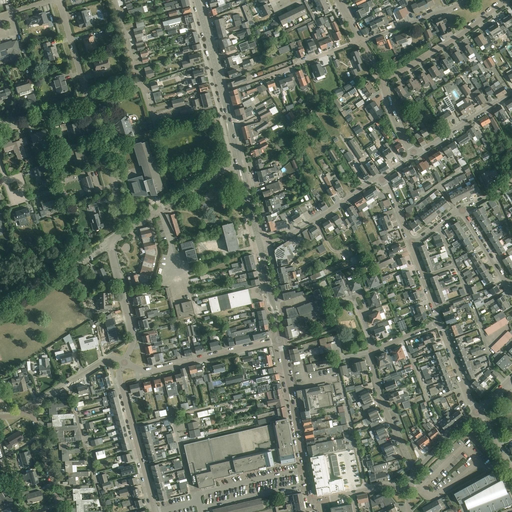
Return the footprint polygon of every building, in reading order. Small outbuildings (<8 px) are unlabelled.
[(403,0),(400,2),(399,2),(403,10),(396,13),(400,20),(407,17),(406,15),(409,14),(406,8),(406,6),(408,5),(406,0),(403,0)] [(422,3),(425,9),(430,7),(426,0),(422,3)] [(367,2),(362,4),(358,6),(360,10),(355,13),(358,20),(368,15),(367,13),(369,12),(369,8),(367,2)] [(215,9),(212,10),(208,11),(209,17),(220,13),(219,12),(232,7),(230,3),(227,4),(221,6),(215,9)] [(260,13),(268,9),(267,6),(268,6),(267,3),(257,8),(257,9),(256,10),(258,14),(260,13)] [(328,8),(325,3),(317,7),(315,8),(318,13),(320,12),(328,8)] [(411,6),(413,10),(415,14),(420,12),(416,3),(411,6)] [(416,3),(420,12),(425,9),(422,3),(417,5),(416,3)] [(303,5),(297,8),(302,16),(307,13),(303,5)] [(143,6),(134,9),(128,11),(130,17),(144,12),(143,6)] [(170,12),(168,13),(169,17),(171,16),(177,15),(178,16),(183,14),(186,13),(191,12),(190,7),(185,8),(170,12)] [(297,8),(293,10),(297,18),(302,16),(297,8)] [(268,9),(260,13),(262,18),(272,13),(271,11),(270,11),(268,9)] [(293,10),(288,12),(292,21),(297,18),(293,10)] [(87,16),(87,15),(86,11),(77,13),(79,22),(78,22),(80,28),(82,27),(82,28),(90,25),(87,16)] [(288,12),(283,15),(287,23),(292,21),(288,12)] [(45,13),(39,14),(36,15),(36,17),(26,20),(28,26),(39,23),(40,25),(48,23),(45,13)] [(164,31),(167,30),(186,25),(186,24),(194,22),(193,17),(189,18),(188,15),(162,22),(163,26),(164,26),(165,30),(164,30),(164,31)] [(282,25),(287,23),(283,15),(278,17),(282,25)] [(367,18),(370,24),(373,30),(379,27),(376,21),(375,19),(373,16),(373,15),(367,18)] [(437,31),(444,28),(442,25),(448,23),(445,16),(435,20),(437,24),(434,26),(437,31)] [(322,17),(316,20),(319,26),(325,23),(322,17)] [(506,17),(502,20),(505,25),(502,26),(506,31),(508,30),(507,28),(511,25),(506,17)] [(214,21),(216,27),(224,25),(226,24),(225,18),(222,19),(214,21)] [(376,21),(379,27),(385,24),(382,18),(376,21)] [(335,21),(332,23),(336,33),(333,34),(336,41),(342,39),(340,35),(341,35),(340,31),(339,31),(335,21)] [(194,22),(186,24),(186,25),(167,30),(168,35),(177,33),(176,30),(178,30),(179,30),(180,34),(188,32),(187,30),(195,28),(194,22)] [(497,23),(492,26),(498,34),(502,31),(503,33),(506,31),(502,26),(500,28),(497,23)] [(492,26),(488,28),(491,33),(488,35),(491,39),(492,40),(494,39),(494,37),(493,37),(498,34),(492,26)] [(141,27),(137,28),(133,29),(135,38),(136,38),(143,36),(141,27)] [(161,28),(152,31),(154,37),(163,34),(161,28)] [(249,28),(243,31),(236,34),(238,37),(244,35),(245,36),(251,34),(249,28)] [(445,31),(444,28),(437,31),(439,36),(442,35),(444,39),(453,35),(450,28),(445,31)] [(427,39),(433,37),(430,29),(424,32),(427,39)] [(181,41),(198,37),(196,31),(188,34),(189,36),(182,38),(182,37),(178,38),(177,35),(168,38),(169,40),(177,38),(178,42),(180,42),(181,41)] [(333,45),(329,35),(328,35),(326,36),(325,33),(324,33),(322,34),(327,48),(333,45)] [(395,37),(398,45),(408,41),(405,33),(395,37)] [(321,50),(327,48),(322,34),(319,36),(320,39),(317,40),(321,50)] [(482,34),(475,39),(477,43),(480,47),(483,45),(486,50),(494,45),(489,37),(486,39),(482,34)] [(384,36),(376,39),(379,46),(387,43),(389,50),(393,49),(389,40),(386,41),(384,36)] [(87,51),(96,48),(93,37),(84,40),(87,51)] [(199,42),(198,37),(181,41),(180,42),(181,45),(190,42),(191,44),(199,42)] [(222,40),(218,42),(221,49),(225,48),(233,45),(238,43),(236,39),(232,41),(230,41),(229,38),(222,40)] [(306,48),(307,50),(309,55),(314,53),(313,50),(316,49),(314,41),(312,39),(307,41),(308,44),(309,47),(306,48)] [(19,51),(18,46),(17,41),(12,43),(11,42),(0,45),(0,57),(11,54),(13,60),(20,58),(18,51),(19,51)] [(50,61),(54,60),(59,59),(55,47),(51,48),(49,42),(43,44),(45,50),(46,49),(50,61)] [(247,42),(239,45),(241,52),(256,46),(255,43),(248,45),(247,42)] [(200,44),(183,48),(184,52),(189,50),(189,52),(201,49),(200,44)] [(280,55),(290,51),(288,45),(278,49),(280,55)] [(469,45),(463,48),(466,52),(468,57),(470,59),(475,56),(476,57),(479,61),(482,60),(479,55),(477,52),(474,48),(472,49),(469,45)] [(236,50),(234,46),(225,48),(221,49),(222,54),(224,54),(224,55),(227,54),(227,53),(230,52),(236,50)] [(296,52),(297,54),(298,59),(304,57),(302,52),(304,51),(303,46),(298,48),(299,50),(296,52)] [(352,53),(351,54),(357,69),(355,69),(351,71),(353,77),(357,75),(356,72),(357,72),(358,72),(362,70),(359,64),(362,63),(357,51),(352,53)] [(458,64),(464,60),(465,63),(468,61),(463,53),(461,55),(458,51),(452,55),(458,64)] [(190,61),(182,63),(183,68),(192,65),(192,63),(200,61),(198,54),(189,56),(190,61)] [(223,63),(224,64),(228,63),(229,64),(233,63),(236,59),(240,58),(239,55),(234,57),(234,56),(231,57),(223,59),(225,63),(223,63)] [(490,57),(486,60),(491,68),(495,65),(490,57)] [(226,69),(231,67),(232,67),(242,62),(240,58),(236,59),(233,63),(229,64),(228,63),(224,64),(224,66),(225,66),(226,69)] [(110,67),(107,59),(94,63),(96,71),(93,72),(95,78),(102,76),(100,70),(110,67)] [(440,62),(443,67),(446,71),(449,69),(451,72),(453,70),(455,73),(459,71),(456,66),(453,62),(449,64),(446,59),(440,62)] [(320,64),(312,67),(314,72),(312,73),(314,78),(324,75),(323,74),(326,73),(324,67),(321,68),(320,64)] [(429,70),(432,74),(434,78),(437,76),(438,76),(440,79),(446,76),(442,69),(438,71),(435,66),(429,70)] [(186,74),(187,77),(192,75),(194,75),(194,78),(204,75),(202,69),(193,72),(191,73),(191,72),(186,74)] [(230,79),(235,77),(240,75),(239,72),(236,73),(235,69),(227,72),(230,79)] [(147,78),(154,76),(152,70),(145,72),(147,78)] [(300,87),(303,86),(306,85),(306,84),(310,82),(308,76),(304,77),(301,70),(295,73),(300,87)] [(494,94),(491,89),(484,76),(482,72),(481,73),(482,75),(480,76),(481,78),(480,78),(484,85),(485,84),(487,88),(485,90),(488,96),(491,94),(492,96),(494,94)] [(423,85),(424,85),(425,87),(426,87),(426,88),(430,85),(430,84),(431,84),(432,86),(435,84),(433,81),(431,77),(428,79),(424,73),(418,76),(423,85)] [(288,78),(285,79),(287,87),(293,85),(294,86),(297,85),(295,80),(294,78),(292,74),(287,76),(288,78)] [(68,91),(63,75),(53,78),(58,94),(68,91)] [(200,78),(188,81),(189,85),(193,84),(194,86),(198,85),(198,84),(201,83),(206,82),(204,76),(200,78)] [(240,83),(244,82),(247,81),(246,77),(243,78),(232,82),(227,84),(228,89),(233,87),(240,85),(240,83)] [(280,78),(275,80),(277,84),(277,85),(278,88),(280,93),(282,97),(285,96),(283,92),(281,89),(283,89),(284,91),(288,90),(287,87),(285,79),(281,80),(280,78)] [(406,82),(409,86),(412,91),(415,88),(417,91),(422,88),(417,81),(415,83),(412,78),(406,82)] [(273,80),(266,83),(268,88),(272,87),(274,90),(275,95),(276,95),(280,93),(278,88),(276,89),(273,80)] [(36,102),(35,97),(33,91),(31,92),(28,82),(16,86),(19,96),(27,94),(30,104),(36,102)] [(156,82),(150,84),(152,89),(152,92),(158,90),(158,88),(156,82)] [(349,82),(343,86),(346,91),(352,87),(349,82)] [(369,82),(365,85),(358,90),(360,92),(363,90),(364,93),(373,87),(369,82)] [(199,89),(199,90),(200,92),(208,90),(206,84),(202,85),(186,89),(186,90),(180,91),(177,92),(176,92),(177,94),(186,92),(187,93),(193,91),(199,89)] [(471,93),(465,84),(460,87),(466,96),(471,93)] [(503,86),(501,84),(493,90),(498,99),(507,93),(503,86)] [(264,85),(256,88),(259,93),(267,90),(264,85)] [(406,99),(410,96),(412,95),(408,89),(405,91),(401,85),(395,89),(400,98),(404,96),(406,99)] [(237,89),(229,92),(230,96),(244,93),(246,92),(247,91),(246,86),(242,87),(237,89)] [(444,86),(442,87),(445,93),(447,97),(443,99),(448,106),(442,110),(443,110),(450,121),(455,118),(450,111),(451,110),(449,108),(453,105),(447,92),(444,86)] [(373,87),(364,93),(366,95),(363,97),(365,100),(376,92),(373,87)] [(11,94),(10,90),(9,88),(4,90),(0,91),(0,103),(3,103),(2,100),(7,98),(7,96),(11,94)] [(345,99),(350,95),(351,96),(357,91),(355,88),(348,92),(343,96),(345,99)] [(342,89),(335,91),(337,97),(344,94),(342,89)] [(244,93),(230,96),(233,106),(242,103),(241,99),(244,98),(248,97),(247,95),(246,92),(244,93)] [(475,92),(473,93),(476,98),(478,101),(478,102),(480,105),(486,101),(483,97),(481,95),(482,94),(480,92),(476,94),(475,92)] [(209,93),(204,94),(200,95),(201,98),(192,101),(193,103),(210,99),(209,93)] [(176,100),(171,101),(173,108),(178,107),(189,104),(188,102),(184,103),(183,98),(176,100)] [(253,104),(251,101),(253,100),(252,98),(250,99),(245,101),(242,103),(244,108),(253,104)] [(459,107),(461,111),(464,116),(475,109),(469,100),(467,98),(463,101),(465,103),(459,107)] [(212,106),(210,99),(193,103),(194,107),(203,105),(204,108),(212,106)] [(383,115),(381,110),(380,111),(378,108),(379,107),(374,101),(370,104),(366,107),(375,120),(377,119),(379,120),(383,117),(382,116),(383,115)] [(263,103),(255,108),(259,115),(267,111),(264,106),(265,106),(263,103)] [(500,114),(502,113),(504,116),(503,116),(504,119),(509,116),(505,110),(507,109),(504,105),(501,107),(501,106),(493,111),(497,117),(501,115),(500,114)] [(267,127),(269,125),(266,122),(269,120),(266,116),(271,114),(271,113),(273,115),(278,112),(275,106),(267,111),(259,115),(261,119),(260,122),(241,127),(245,139),(255,137),(257,136),(258,135),(258,132),(264,128),(265,129),(267,128),(267,127)] [(245,110),(244,110),(243,108),(234,110),(236,116),(238,116),(245,114),(248,112),(251,111),(253,109),(251,107),(245,110)] [(345,110),(341,113),(345,117),(348,115),(353,111),(351,108),(346,111),(345,110)] [(443,115),(440,117),(442,120),(445,124),(450,121),(443,110),(441,111),(443,115)] [(252,115),(252,114),(253,114),(251,111),(248,112),(245,114),(238,116),(240,121),(246,119),(246,118),(252,115)] [(290,123),(294,120),(293,119),(295,118),(296,118),(291,111),(285,115),(290,123)] [(403,113),(400,115),(406,123),(408,122),(403,113)] [(134,136),(128,114),(111,119),(113,126),(114,126),(117,136),(120,135),(122,140),(134,136)] [(348,122),(354,119),(350,114),(345,117),(348,122)] [(488,116),(479,120),(483,127),(491,122),(495,130),(494,130),(495,133),(500,131),(493,118),(490,120),(488,116)] [(411,122),(407,124),(412,132),(415,130),(411,122)] [(429,134),(427,130),(422,122),(418,124),(420,127),(421,126),(423,130),(420,131),(424,137),(429,134)] [(73,137),(76,136),(81,135),(77,123),(72,125),(72,124),(66,126),(66,124),(60,125),(62,132),(70,129),(73,137)] [(470,132),(468,134),(471,139),(473,138),(476,136),(478,139),(481,138),(482,137),(479,131),(477,132),(474,127),(468,130),(470,132)] [(390,138),(385,129),(384,130),(381,131),(387,140),(390,138)] [(31,136),(31,135),(34,144),(48,139),(45,130),(39,132),(39,133),(31,136)] [(423,138),(419,132),(418,130),(413,132),(415,135),(423,147),(427,144),(423,138)] [(370,134),(369,134),(374,141),(378,139),(375,134),(373,132),(371,133),(370,134)] [(457,140),(460,144),(461,145),(471,139),(468,134),(467,133),(457,140)] [(258,141),(260,144),(266,142),(271,138),(270,136),(269,137),(268,135),(264,138),(258,141)] [(255,137),(245,139),(245,140),(243,140),(244,142),(245,142),(246,145),(254,143),(254,139),(258,138),(257,136),(255,137)] [(18,159),(23,158),(26,157),(22,146),(28,144),(25,138),(20,140),(20,141),(10,144),(9,143),(3,145),(5,152),(14,149),(16,155),(17,155),(18,159)] [(352,139),(348,142),(359,159),(363,156),(352,139)] [(398,139),(395,141),(395,140),(392,142),(395,147),(397,151),(398,150),(400,153),(405,150),(398,139)] [(156,194),(158,193),(163,189),(154,159),(151,160),(151,158),(152,158),(147,142),(139,144),(139,143),(138,143),(137,140),(132,142),(140,166),(142,165),(146,180),(143,181),(142,176),(128,180),(133,196),(157,195),(156,194)] [(268,146),(266,142),(260,144),(257,146),(258,149),(250,151),(250,152),(250,153),(250,154),(251,155),(252,157),(256,156),(256,157),(260,156),(260,154),(262,153),(261,150),(268,146)] [(459,151),(456,146),(454,142),(448,145),(452,151),(455,149),(457,152),(459,151)] [(384,152),(389,160),(393,158),(392,157),(394,156),(392,152),(392,151),(387,143),(384,145),(387,150),(384,152)] [(365,146),(370,155),(373,153),(370,148),(369,149),(368,147),(367,147),(366,145),(365,146)] [(452,151),(448,145),(443,149),(449,158),(454,154),(452,151)] [(341,161),(339,159),(333,148),(328,151),(334,162),(337,160),(339,163),(341,161)] [(77,151),(76,149),(69,151),(70,155),(75,153),(79,167),(85,165),(83,156),(84,156),(84,153),(85,153),(84,150),(77,151)] [(350,151),(344,154),(349,162),(355,159),(350,151)] [(443,158),(443,157),(439,151),(434,155),(438,161),(443,158)] [(429,158),(431,162),(433,164),(438,161),(434,155),(429,158)] [(375,162),(379,169),(382,173),(390,168),(385,162),(384,163),(381,158),(375,162)] [(263,168),(263,167),(265,167),(264,164),(262,164),(260,159),(255,161),(257,169),(263,168)] [(368,168),(371,172),(373,176),(380,172),(372,160),(369,162),(371,166),(368,168)] [(430,165),(429,166),(426,161),(423,163),(423,162),(417,166),(421,172),(423,175),(427,172),(425,169),(429,167),(431,166),(430,165)] [(280,170),(278,168),(276,163),(273,165),(275,168),(271,168),(258,172),(259,177),(277,173),(280,170)] [(38,167),(33,169),(38,183),(42,181),(43,185),(47,184),(46,180),(43,172),(50,170),(48,164),(41,166),(38,167)] [(362,164),(360,166),(359,166),(364,173),(362,174),(366,181),(371,178),(362,164)] [(453,168),(456,172),(462,169),(459,164),(453,168)] [(412,165),(408,167),(415,182),(418,181),(417,179),(419,178),(412,165)] [(415,182),(408,167),(403,170),(409,180),(410,179),(412,184),(415,182)] [(491,178),(498,175),(495,170),(489,173),(488,172),(484,174),(485,174),(485,175),(480,178),(482,182),(483,182),(486,187),(494,183),(491,178)] [(434,172),(436,178),(438,181),(439,183),(442,182),(437,171),(434,172)] [(394,184),(398,181),(402,179),(400,176),(397,172),(390,177),(394,184)] [(261,183),(266,182),(268,181),(268,179),(277,176),(277,173),(259,177),(261,183)] [(87,196),(88,196),(92,194),(91,189),(94,188),(90,176),(82,178),(87,196)] [(337,194),(330,181),(329,181),(327,176),(324,178),(330,188),(327,190),(331,197),(337,194)] [(337,177),(333,179),(337,185),(335,186),(336,188),(339,192),(344,190),(341,185),(337,177)] [(480,191),(476,182),(474,179),(470,181),(476,193),(480,191)] [(466,184),(467,187),(471,195),(476,193),(470,181),(466,184)] [(279,182),(276,183),(266,186),(268,190),(263,192),(265,198),(270,196),(273,195),(272,193),(282,189),(279,182)] [(430,182),(423,186),(426,190),(433,186),(430,182)] [(373,198),(374,197),(377,195),(377,194),(379,193),(375,186),(369,190),(364,194),(366,198),(368,201),(373,198)] [(462,187),(457,189),(462,199),(467,197),(463,189),(462,187)] [(467,197),(471,195),(467,187),(463,189),(467,197)] [(462,199),(457,189),(453,191),(458,202),(462,199)] [(316,196),(319,201),(321,203),(319,205),(323,212),(329,208),(318,192),(317,193),(316,190),(312,193),(314,196),(313,196),(314,198),(316,196)] [(419,195),(417,190),(411,192),(413,198),(419,195)] [(448,193),(449,195),(453,204),(458,202),(453,191),(448,193)] [(274,198),(266,200),(267,204),(268,207),(269,206),(270,210),(267,210),(268,213),(270,212),(271,212),(278,209),(281,207),(282,207),(279,199),(285,196),(284,192),(278,195),(274,197),(274,198)] [(368,206),(366,202),(362,195),(353,200),(360,211),(368,206)] [(444,199),(443,197),(439,200),(446,209),(450,206),(444,199)] [(493,208),(498,205),(493,198),(488,201),(492,208),(493,208)] [(40,211),(41,216),(42,217),(49,215),(48,212),(53,210),(51,206),(55,205),(54,200),(42,204),(44,210),(40,211)] [(442,212),(446,209),(439,200),(437,202),(438,202),(436,204),(442,212)] [(438,215),(442,212),(436,204),(435,202),(431,205),(433,208),(438,215)] [(416,206),(415,203),(414,204),(411,205),(405,208),(407,214),(412,212),(413,212),(412,208),(416,206)] [(296,215),(292,217),(294,219),(296,223),(303,219),(301,215),(304,213),(301,209),(300,208),(299,206),(295,209),(296,211),(297,210),(299,213),(296,215)] [(347,209),(350,213),(352,216),(355,214),(356,217),(359,215),(356,212),(353,206),(347,209)] [(474,213),(477,218),(486,213),(487,212),(484,207),(474,213)] [(29,224),(27,217),(30,216),(28,208),(16,212),(16,213),(13,214),(15,219),(16,222),(19,221),(20,226),(29,224)] [(429,211),(435,218),(438,215),(433,208),(429,211)] [(269,216),(264,217),(266,223),(274,221),(276,220),(278,216),(277,216),(277,213),(279,211),(278,209),(271,212),(273,215),(271,215),(269,216)] [(431,221),(435,218),(429,211),(425,214),(431,221)] [(487,215),(486,213),(477,218),(480,223),(488,218),(486,216),(487,215)] [(91,216),(94,226),(95,231),(102,229),(102,227),(103,227),(103,224),(101,224),(97,214),(91,216)] [(165,214),(175,234),(176,234),(177,236),(181,234),(175,214),(171,215),(171,214),(165,215),(165,214)] [(374,221),(378,219),(380,225),(383,224),(391,222),(388,215),(382,218),(380,214),(373,217),(374,221)] [(421,217),(424,220),(427,224),(431,221),(425,214),(421,217)] [(343,222),(341,219),(338,215),(333,218),(340,229),(342,227),(340,223),(343,222)] [(412,223),(411,223),(409,224),(415,232),(421,228),(418,225),(423,222),(420,218),(416,221),(415,221),(412,223)] [(488,218),(480,223),(483,229),(492,224),(488,218)] [(325,230),(327,234),(331,232),(328,228),(333,226),(329,220),(323,224),(326,229),(325,230)] [(266,223),(265,223),(267,233),(288,227),(286,221),(275,224),(274,221),(266,223)] [(393,228),(391,222),(383,224),(385,231),(379,233),(381,236),(388,234),(387,230),(393,228)] [(445,230),(448,236),(461,228),(458,222),(452,226),(454,229),(449,232),(447,229),(445,230)] [(232,223),(222,226),(224,234),(226,241),(228,252),(239,249),(232,223)] [(492,223),(492,224),(483,229),(487,234),(493,230),(491,227),(493,226),(492,223)] [(310,230),(311,231),(309,232),(312,240),(315,238),(321,234),(316,226),(310,230)] [(140,235),(152,233),(151,231),(150,230),(149,227),(140,229),(140,231),(140,232),(140,235)] [(457,234),(458,237),(465,233),(461,228),(448,236),(450,239),(452,237),(457,234)] [(312,240),(309,232),(308,229),(303,232),(307,243),(312,240)] [(501,232),(498,234),(490,239),(493,244),(499,241),(498,238),(503,235),(508,232),(506,229),(501,232)] [(490,239),(498,234),(497,232),(495,233),(493,230),(487,234),(490,239)] [(143,241),(152,239),(151,235),(152,234),(152,233),(140,235),(141,238),(142,239),(143,241)] [(468,238),(465,233),(458,237),(460,239),(452,244),(454,247),(468,238)] [(455,249),(463,245),(465,247),(471,243),(468,238),(454,247),(455,249)] [(143,247),(155,245),(154,243),(153,242),(152,239),(143,241),(143,243),(143,245),(143,247)] [(291,249),(289,246),(294,242),(292,239),(276,250),(275,251),(277,261),(288,259),(287,256),(291,255),(290,253),(288,251),(291,249)] [(442,239),(435,241),(438,247),(444,245),(442,239)] [(185,251),(188,263),(197,260),(192,241),(180,244),(182,251),(185,250),(185,251)] [(503,246),(499,241),(493,244),(496,250),(503,246)] [(474,249),(471,243),(465,247),(468,253),(474,249)] [(390,259),(391,258),(396,256),(395,253),(398,252),(397,251),(401,250),(399,244),(392,247),(393,250),(389,251),(390,254),(389,255),(390,259)] [(155,245),(143,247),(144,250),(145,251),(145,252),(156,254),(154,247),(155,246),(155,245)] [(421,254),(427,251),(425,245),(419,247),(421,254)] [(506,251),(503,246),(496,250),(500,255),(506,251)] [(297,249),(290,253),(291,255),(292,255),(293,259),(294,258),(294,255),(299,253),(297,249)] [(430,258),(427,251),(421,254),(424,260),(430,258)] [(144,257),(155,261),(155,259),(155,258),(156,254),(145,252),(146,253),(145,254),(144,255),(144,257)] [(459,262),(463,259),(469,256),(467,253),(457,259),(459,262)] [(471,254),(469,256),(463,259),(465,261),(467,260),(470,266),(474,263),(481,259),(477,254),(473,257),(471,254)] [(231,265),(232,269),(237,268),(247,266),(247,265),(254,263),(252,255),(240,258),(242,263),(238,264),(238,263),(231,265)] [(292,255),(291,255),(287,256),(288,259),(277,261),(278,266),(286,265),(289,264),(288,261),(291,261),(291,259),(293,259),(292,255)] [(511,255),(509,256),(503,260),(506,266),(511,262),(511,255)] [(436,256),(430,258),(424,260),(426,267),(433,264),(435,263),(433,259),(437,258),(436,256)] [(155,261),(144,257),(143,260),(143,261),(143,264),(152,266),(153,263),(154,262),(155,261)] [(407,264),(404,257),(398,259),(399,262),(397,262),(397,263),(392,265),(393,269),(396,268),(400,266),(407,264)] [(377,270),(391,264),(394,262),(394,261),(393,258),(383,262),(380,264),(376,266),(377,270)] [(474,263),(478,268),(484,265),(481,259),(474,263)] [(435,263),(433,264),(426,267),(429,273),(438,270),(437,266),(439,265),(439,264),(438,262),(435,263)] [(256,270),(254,263),(247,265),(247,266),(237,268),(232,269),(233,273),(239,271),(248,269),(248,272),(256,270)] [(152,266),(143,264),(142,266),(141,266),(140,269),(152,272),(152,271),(151,270),(152,266)] [(487,270),(484,265),(478,268),(481,274),(487,270)] [(94,277),(99,275),(102,282),(104,281),(107,280),(108,279),(103,268),(97,270),(97,271),(95,272),(91,267),(88,269),(92,274),(94,277)] [(151,274),(152,272),(140,269),(139,272),(140,273),(140,274),(139,274),(148,282),(150,275),(151,274)] [(490,275),(487,270),(481,274),(484,279),(490,275)] [(246,279),(258,276),(256,271),(240,275),(240,278),(239,278),(240,281),(242,280),(242,278),(245,277),(246,279)] [(403,273),(399,275),(401,279),(402,282),(406,280),(412,278),(409,271),(405,273),(403,273)] [(136,274),(133,275),(136,286),(138,286),(139,285),(148,282),(139,274),(137,275),(136,274)] [(291,276),(280,279),(281,284),(286,283),(289,282),(289,280),(297,278),(297,277),(300,276),(300,274),(299,275),(297,275),(291,276)] [(136,286),(133,275),(131,275),(130,276),(127,277),(130,287),(134,286),(135,286),(136,286)] [(494,281),(490,275),(484,279),(487,284),(494,281)] [(370,286),(371,285),(373,286),(373,287),(375,291),(384,287),(383,283),(380,284),(376,276),(364,281),(366,287),(370,286)] [(430,278),(433,285),(439,282),(437,276),(430,278)] [(357,278),(348,282),(352,292),(361,288),(357,278)] [(406,280),(402,282),(403,285),(407,284),(408,287),(410,287),(414,285),(412,278),(406,280)] [(435,291),(449,286),(447,287),(446,284),(441,286),(440,285),(446,282),(446,283),(453,281),(452,278),(439,282),(433,285),(435,291)] [(251,286),(254,285),(259,284),(258,279),(243,282),(242,280),(240,281),(240,283),(240,286),(242,286),(245,285),(245,287),(251,286)] [(346,288),(345,285),(343,279),(335,282),(337,287),(333,289),(335,293),(334,293),(336,297),(336,298),(342,295),(342,296),(345,294),(343,290),(346,288)] [(298,282),(286,284),(281,285),(283,291),(290,289),(290,287),(299,285),(298,282)] [(313,291),(319,289),(317,282),(311,285),(313,291)] [(451,285),(449,286),(435,291),(438,298),(444,295),(442,291),(450,288),(449,288),(452,287),(451,285)] [(487,295),(489,298),(493,295),(500,291),(497,286),(493,288),(488,291),(490,294),(487,295)] [(472,295),(477,293),(474,287),(469,289),(471,295),(472,295)] [(212,313),(247,305),(251,304),(248,289),(208,298),(212,313)] [(299,315),(326,306),(319,289),(313,291),(316,301),(294,309),(294,307),(287,309),(289,319),(292,318),(299,315)] [(100,300),(98,300),(98,305),(100,305),(100,308),(101,311),(107,310),(107,307),(111,307),(111,303),(107,303),(107,294),(110,293),(109,290),(104,290),(100,291),(100,294),(100,300)] [(295,291),(283,294),(285,301),(304,294),(303,291),(296,293),(295,291)] [(411,294),(410,291),(403,293),(405,299),(412,296),(414,301),(420,299),(417,291),(411,294)] [(377,308),(382,306),(381,303),(379,304),(375,294),(366,297),(368,301),(368,300),(369,303),(370,307),(376,305),(377,308)] [(142,306),(146,304),(147,304),(150,303),(148,296),(145,295),(133,298),(135,305),(141,304),(142,306)] [(444,295),(438,298),(440,304),(446,302),(444,295)] [(499,303),(494,306),(495,308),(506,302),(503,296),(499,299),(497,300),(499,303)] [(463,298),(453,302),(454,305),(449,307),(449,308),(442,310),(444,316),(454,313),(453,309),(455,308),(454,305),(464,301),(463,298)] [(477,309),(484,305),(485,304),(481,298),(478,299),(474,301),(477,309)] [(485,304),(484,305),(486,307),(496,301),(495,298),(485,304)] [(175,305),(176,310),(178,320),(195,316),(191,301),(175,305)] [(506,302),(495,308),(497,311),(502,308),(504,311),(506,310),(510,307),(506,302)] [(137,316),(142,315),(144,314),(143,311),(149,310),(148,306),(136,309),(137,316)] [(328,312),(326,306),(299,315),(292,318),(289,319),(283,320),(285,327),(292,325),(293,325),(293,324),(323,313),(328,312)] [(372,324),(382,320),(380,314),(385,312),(382,306),(373,310),(375,313),(369,316),(372,324)] [(416,307),(413,308),(414,311),(416,316),(425,312),(422,306),(418,307),(417,308),(416,307)] [(500,320),(502,319),(505,317),(506,317),(504,314),(503,311),(494,317),(495,319),(497,322),(500,320)] [(425,312),(416,316),(418,323),(422,322),(421,321),(427,319),(425,312)] [(397,313),(394,314),(396,318),(396,319),(397,319),(398,322),(403,320),(402,317),(399,318),(397,313)] [(459,316),(457,313),(450,316),(445,317),(447,324),(450,323),(450,324),(457,322),(455,317),(459,316)] [(251,320),(247,321),(248,324),(252,323),(254,322),(267,320),(266,315),(258,316),(258,318),(251,320)] [(141,330),(145,328),(153,327),(151,322),(148,322),(147,319),(138,321),(141,330)] [(108,320),(103,321),(100,322),(100,320),(95,323),(96,324),(98,334),(102,333),(102,330),(104,329),(105,335),(107,340),(109,339),(110,343),(118,341),(117,337),(118,337),(115,327),(112,327),(111,324),(109,324),(108,320)] [(252,323),(249,324),(250,328),(255,327),(268,324),(267,320),(254,322),(252,323)] [(298,332),(298,331),(302,329),(302,328),(307,327),(305,320),(299,323),(293,325),(292,325),(285,327),(287,339),(299,336),(299,335),(300,334),(299,331),(298,332)] [(404,320),(398,322),(401,332),(408,330),(404,320)] [(379,329),(375,330),(377,337),(380,336),(381,338),(380,338),(381,339),(388,336),(387,334),(388,333),(391,332),(388,325),(390,325),(388,321),(378,325),(379,329)] [(460,323),(449,327),(449,328),(451,332),(462,328),(464,327),(465,327),(463,322),(460,324),(460,323)] [(233,332),(231,333),(232,334),(233,339),(235,338),(252,334),(261,332),(261,331),(269,329),(268,324),(255,327),(250,328),(247,329),(233,332)] [(462,328),(451,332),(452,337),(459,335),(458,332),(462,330),(461,329),(462,328)] [(157,342),(155,334),(157,334),(156,330),(144,333),(144,336),(142,337),(144,343),(151,342),(152,343),(154,343),(157,342)] [(252,334),(235,338),(235,340),(236,345),(250,342),(254,341),(263,339),(270,337),(269,331),(262,333),(261,332),(252,334)] [(215,332),(212,333),(216,350),(221,349),(220,344),(219,341),(217,341),(215,332)] [(420,350),(422,349),(426,348),(425,345),(436,341),(435,339),(436,338),(435,336),(434,336),(433,334),(429,335),(426,336),(423,338),(425,341),(424,343),(418,345),(420,350)] [(79,338),(81,345),(82,349),(88,348),(88,349),(95,347),(95,345),(98,344),(97,337),(83,341),(82,338),(79,338)] [(456,346),(462,343),(463,343),(461,340),(460,337),(453,339),(456,346)] [(151,347),(151,346),(145,347),(147,354),(160,351),(159,348),(157,348),(157,346),(162,345),(161,341),(157,342),(154,343),(155,346),(151,347)] [(186,341),(187,346),(187,348),(183,348),(184,351),(185,357),(192,355),(190,346),(188,341),(186,341)] [(202,346),(201,343),(201,341),(197,342),(197,343),(193,344),(196,354),(203,352),(202,346)] [(423,352),(427,350),(428,351),(431,350),(432,352),(439,349),(437,344),(437,343),(426,348),(422,349),(423,352)] [(463,346),(462,343),(456,346),(458,352),(465,349),(463,346)] [(318,347),(306,351),(308,356),(320,352),(318,347)] [(397,349),(401,360),(406,358),(406,360),(409,358),(406,350),(403,351),(401,347),(397,349)] [(460,358),(467,356),(467,355),(466,352),(469,351),(468,348),(465,349),(458,352),(460,358)] [(391,356),(391,358),(394,364),(394,365),(397,363),(397,362),(401,360),(397,349),(392,351),(394,355),(391,356)] [(62,351),(55,353),(57,360),(61,359),(61,360),(62,363),(71,361),(71,362),(73,361),(71,353),(63,355),(62,351)] [(435,360),(442,357),(440,351),(425,357),(426,359),(431,357),(431,358),(433,357),(435,360)] [(305,354),(304,352),(300,353),(291,355),(292,362),(297,361),(301,360),(300,355),(305,354)] [(386,353),(381,355),(385,364),(386,367),(391,365),(389,359),(388,358),(386,353)] [(160,359),(159,354),(153,355),(154,357),(148,358),(149,365),(161,363),(160,359)] [(262,359),(256,360),(256,363),(271,361),(270,355),(262,356),(262,359)] [(381,355),(376,357),(380,366),(379,367),(380,370),(386,367),(385,364),(381,355)] [(505,355),(500,360),(496,364),(504,372),(511,364),(511,362),(509,360),(510,359),(507,355),(505,356),(505,355)] [(467,358),(467,356),(460,358),(462,364),(472,360),(469,361),(468,358),(467,358)] [(442,357),(435,360),(436,362),(433,363),(433,364),(428,366),(429,368),(444,362),(442,357)] [(49,365),(48,358),(41,359),(39,359),(40,366),(34,366),(34,364),(31,365),(31,370),(39,369),(40,376),(44,375),(44,374),(50,373),(49,365)] [(321,368),(327,366),(331,365),(330,359),(320,362),(321,368)] [(360,362),(359,362),(361,371),(365,370),(366,373),(368,373),(365,361),(366,361),(364,361),(364,360),(360,361),(360,362)] [(474,366),(472,360),(462,364),(465,370),(474,366)] [(354,363),(352,364),(353,364),(354,369),(351,369),(353,376),(362,374),(361,371),(359,362),(358,363),(357,362),(354,363)] [(439,371),(446,368),(444,362),(429,368),(426,369),(422,371),(424,376),(429,374),(428,370),(430,370),(433,369),(435,369),(438,368),(439,371)] [(208,381),(207,375),(203,375),(203,372),(201,364),(195,365),(199,381),(203,380),(202,377),(203,377),(204,379),(205,382),(208,381)] [(212,366),(214,371),(214,373),(225,371),(223,364),(212,366)] [(315,372),(313,364),(306,365),(308,373),(315,372)] [(482,366),(481,364),(476,365),(474,366),(465,370),(469,381),(475,377),(473,370),(478,369),(477,368),(482,366)] [(199,381),(195,365),(189,367),(190,374),(194,373),(196,382),(197,382),(199,381)] [(348,378),(353,376),(351,369),(348,370),(347,365),(345,365),(342,366),(340,367),(342,375),(346,375),(348,378)] [(277,366),(260,370),(261,375),(269,373),(270,375),(277,374),(277,372),(278,372),(277,366)] [(8,382),(8,383),(8,384),(8,385),(9,386),(11,386),(13,385),(17,384),(18,385),(20,392),(27,390),(25,381),(29,380),(27,375),(27,372),(26,368),(22,369),(23,373),(18,374),(19,377),(17,378),(12,380),(12,381),(9,382),(8,382)] [(180,369),(181,374),(184,389),(185,391),(185,393),(188,393),(184,376),(187,375),(185,368),(180,369)] [(448,373),(446,368),(439,371),(440,374),(434,376),(435,378),(448,373)] [(443,381),(450,379),(448,373),(435,378),(436,380),(439,379),(439,380),(442,379),(443,381)] [(182,392),(185,391),(184,389),(181,374),(175,375),(176,382),(179,381),(181,386),(180,386),(181,390),(182,392)] [(271,381),(274,380),(279,379),(278,374),(277,374),(270,375),(269,376),(256,379),(257,383),(267,380),(271,379),(271,381)] [(242,375),(225,379),(227,384),(243,380),(242,375)] [(99,389),(100,392),(109,390),(108,387),(111,386),(108,376),(99,379),(101,389),(99,389)] [(177,391),(176,387),(175,383),(173,384),(172,376),(164,378),(165,385),(172,383),(173,388),(174,392),(177,391)] [(393,381),(385,384),(387,391),(392,389),(397,387),(402,385),(399,379),(401,379),(400,376),(397,377),(392,378),(393,381)] [(488,378),(484,381),(480,385),(475,390),(480,395),(485,390),(483,387),(487,383),(486,383),(489,380),(488,378)] [(154,380),(155,385),(156,388),(159,387),(160,391),(163,391),(162,386),(163,386),(162,383),(161,383),(160,379),(154,380)] [(452,384),(450,379),(443,381),(444,385),(442,386),(437,388),(436,386),(429,389),(430,392),(452,384)] [(470,385),(475,390),(480,385),(476,380),(470,385)] [(143,383),(144,388),(145,393),(149,392),(148,388),(151,387),(150,381),(143,383)] [(259,386),(257,386),(258,390),(259,394),(281,388),(280,384),(271,386),(271,385),(269,385),(269,383),(265,384),(259,386)] [(137,397),(144,395),(142,390),(140,390),(138,384),(130,386),(131,392),(136,391),(137,397)] [(299,398),(317,395),(317,394),(332,392),(331,384),(297,391),(299,398)] [(454,390),(452,384),(430,392),(432,396),(439,393),(438,392),(443,390),(444,394),(454,390)] [(94,394),(93,391),(92,386),(87,388),(86,386),(77,388),(79,395),(88,392),(90,391),(91,395),(94,394)] [(259,394),(254,395),(254,397),(255,398),(265,396),(268,395),(269,401),(270,401),(275,400),(283,398),(281,388),(259,394)] [(363,388),(356,390),(357,395),(360,401),(371,396),(370,395),(371,394),(369,391),(368,390),(364,392),(363,388)] [(393,394),(389,395),(390,398),(389,398),(390,402),(391,401),(391,402),(397,400),(398,404),(403,402),(406,401),(409,400),(407,393),(404,394),(403,390),(398,392),(398,391),(394,392),(394,393),(393,394)] [(102,398),(96,400),(96,402),(110,399),(117,397),(115,391),(110,392),(108,393),(109,396),(102,397),(102,398)] [(305,406),(306,411),(319,409),(335,406),(332,392),(317,394),(317,395),(299,398),(300,399),(301,399),(300,400),(301,401),(302,401),(303,401),(304,401),(304,403),(305,406)] [(189,407),(190,409),(190,411),(198,409),(194,396),(191,396),(193,406),(189,407)] [(371,396),(360,401),(362,407),(364,410),(370,407),(369,404),(373,402),(374,402),(373,400),(374,400),(372,397),(371,396)] [(61,403),(49,403),(49,415),(56,415),(57,415),(71,414),(56,414),(55,407),(69,406),(69,402),(68,397),(61,397),(61,403)] [(108,403),(104,403),(105,406),(108,405),(111,405),(111,404),(118,402),(117,397),(110,399),(111,402),(108,403)] [(269,401),(267,401),(267,402),(267,403),(268,406),(269,406),(270,406),(271,408),(276,407),(285,405),(283,398),(275,400),(270,401),(269,401)] [(412,407),(409,400),(403,403),(405,409),(412,407)] [(112,407),(103,410),(103,413),(113,410),(120,408),(118,402),(111,404),(111,405),(112,407)] [(454,409),(457,412),(455,414),(459,420),(464,416),(462,413),(464,412),(461,408),(460,405),(456,408),(454,409)] [(274,415),(278,414),(286,411),(285,406),(277,408),(277,411),(275,411),(261,414),(257,415),(258,419),(274,415)] [(370,407),(364,410),(365,413),(368,411),(371,417),(379,413),(378,412),(379,412),(377,408),(377,409),(376,407),(371,409),(370,407)] [(303,419),(311,418),(311,415),(320,414),(319,409),(306,411),(301,412),(303,419)] [(446,413),(455,423),(459,420),(455,414),(452,416),(448,412),(447,410),(445,411),(446,413)] [(273,418),(262,420),(263,423),(287,417),(286,411),(278,414),(278,417),(277,417),(273,418)] [(371,417),(366,419),(368,425),(370,424),(371,427),(378,424),(377,421),(381,419),(382,419),(381,418),(381,417),(380,414),(379,414),(379,413),(371,417)] [(445,421),(450,427),(455,423),(446,413),(444,415),(446,417),(443,419),(445,421)] [(56,415),(49,415),(52,415),(53,427),(59,426),(62,426),(75,426),(75,425),(65,426),(64,419),(71,418),(71,419),(73,418),(74,422),(76,422),(74,414),(71,414),(57,415),(56,415)] [(111,420),(108,421),(109,424),(116,422),(123,420),(122,414),(114,416),(111,417),(110,417),(111,420)] [(206,417),(206,418),(205,418),(207,426),(211,425),(215,424),(215,422),(218,421),(216,415),(206,417)] [(325,418),(318,420),(317,420),(317,419),(314,420),(315,422),(312,422),(311,419),(303,421),(304,426),(329,421),(328,415),(325,416),(325,418)] [(441,425),(442,427),(445,431),(450,427),(445,421),(443,423),(440,416),(437,417),(441,425)] [(281,464),(295,461),(292,446),(293,446),(288,422),(287,422),(286,419),(286,418),(270,422),(270,424),(209,439),(202,441),(184,445),(193,484),(197,483),(199,488),(201,488),(214,485),(213,479),(224,476),(242,472),(266,467),(267,467),(273,465),(274,465),(280,463),(281,464)] [(433,440),(437,437),(426,424),(425,423),(426,423),(424,419),(423,419),(424,424),(423,425),(425,428),(429,433),(428,434),(433,440)] [(117,425),(106,428),(107,430),(117,428),(125,426),(123,420),(116,422),(117,425)] [(319,430),(334,427),(332,420),(329,421),(304,426),(305,432),(308,431),(314,430),(314,428),(319,428),(319,430)] [(197,421),(188,423),(189,430),(199,428),(197,421)] [(435,429),(430,424),(429,422),(426,424),(437,437),(441,434),(436,428),(435,429)] [(148,425),(140,427),(142,433),(156,429),(155,427),(152,428),(151,424),(148,425)] [(378,424),(371,427),(373,430),(372,430),(374,436),(378,434),(387,431),(386,429),(387,429),(385,426),(384,424),(384,425),(379,427),(378,424)] [(342,426),(334,427),(319,430),(319,428),(314,428),(314,430),(308,431),(308,432),(305,433),(306,439),(307,439),(316,437),(316,436),(321,435),(321,436),(343,432),(343,430),(348,429),(347,425),(342,426)] [(80,437),(77,426),(75,426),(62,426),(59,426),(53,427),(54,433),(56,433),(56,438),(80,437)] [(114,432),(108,434),(108,436),(119,433),(126,431),(125,426),(117,428),(118,430),(114,431),(114,432)] [(156,429),(142,433),(143,439),(151,437),(154,436),(153,433),(162,430),(161,428),(156,430),(156,429)] [(415,435),(419,440),(417,442),(423,449),(427,445),(416,431),(415,430),(413,432),(415,435)] [(8,440),(4,442),(6,445),(8,449),(9,449),(13,447),(12,446),(20,441),(24,438),(22,436),(23,436),(22,435),(20,431),(13,435),(7,438),(8,440)] [(120,436),(113,438),(114,441),(120,439),(128,437),(126,431),(119,433),(120,436)] [(381,440),(378,441),(379,444),(386,441),(385,439),(389,437),(389,435),(388,432),(387,432),(387,431),(378,434),(381,440)] [(419,431),(417,433),(427,445),(431,442),(428,438),(426,435),(424,437),(420,431),(419,431)] [(151,437),(143,439),(145,444),(155,442),(159,441),(158,438),(155,439),(154,436),(151,437)] [(80,437),(56,438),(58,438),(59,450),(65,449),(65,442),(78,441),(79,441),(82,440),(80,437)] [(344,438),(327,441),(316,444),(316,445),(308,446),(309,451),(346,444),(344,438)] [(155,442),(145,444),(147,450),(154,448),(153,445),(160,444),(159,441),(155,442)] [(386,441),(379,444),(381,447),(384,446),(386,452),(394,448),(394,447),(394,446),(393,443),(392,443),(392,442),(391,442),(387,444),(386,441)] [(120,449),(116,450),(117,453),(120,452),(124,451),(126,450),(131,449),(129,443),(122,445),(123,449),(120,449)] [(346,444),(309,451),(310,457),(315,456),(320,454),(320,453),(346,449),(346,444)] [(65,449),(59,450),(62,450),(62,461),(69,461),(68,453),(81,453),(81,449),(81,448),(79,448),(65,449)] [(389,457),(386,459),(387,462),(394,459),(392,456),(397,454),(397,452),(396,449),(395,449),(394,448),(386,452),(389,457)] [(104,450),(96,452),(97,459),(106,457),(105,455),(104,450)] [(24,468),(27,467),(32,465),(29,455),(30,455),(29,451),(20,454),(24,468)] [(155,454),(148,456),(150,462),(157,460),(163,458),(162,455),(162,453),(155,454)] [(129,454),(119,456),(117,457),(117,461),(121,459),(122,463),(125,462),(131,461),(129,454)] [(324,455),(311,457),(312,461),(313,461),(314,464),(312,464),(313,468),(315,468),(315,470),(314,471),(314,475),(316,474),(316,477),(315,477),(316,481),(317,481),(318,484),(316,484),(318,495),(318,496),(322,495),(329,494),(332,493),(333,493),(332,492),(337,491),(337,492),(338,492),(341,491),(345,490),(343,480),(343,478),(335,480),(335,481),(329,482),(324,455)] [(69,461),(62,461),(62,462),(65,461),(66,473),(72,472),(72,465),(85,464),(84,460),(69,461)] [(371,482),(377,480),(376,475),(373,466),(374,466),(373,460),(366,462),(368,467),(369,467),(370,471),(370,470),(371,474),(369,474),(371,482)] [(373,466),(376,475),(385,473),(384,471),(388,470),(386,463),(374,466),(373,466)] [(132,465),(127,467),(124,467),(123,465),(119,467),(117,467),(118,469),(120,468),(122,475),(128,474),(134,472),(132,465)] [(167,472),(167,471),(166,468),(152,471),(154,478),(165,475),(164,473),(167,472)] [(33,484),(38,482),(35,471),(23,475),(25,481),(31,479),(33,484)] [(72,472),(66,473),(68,473),(69,485),(74,484),(75,484),(75,477),(88,476),(87,471),(72,472)] [(386,473),(385,473),(376,475),(377,480),(378,483),(388,480),(386,473)] [(490,476),(485,479),(484,478),(476,482),(477,483),(472,486),(471,485),(464,489),(464,490),(459,493),(459,491),(455,494),(460,504),(466,502),(499,483),(498,483),(493,473),(489,475),(490,476)] [(98,476),(100,484),(108,482),(105,474),(98,476)] [(155,484),(169,480),(168,477),(166,477),(166,475),(165,475),(154,478),(155,484)] [(499,483),(466,502),(468,508),(469,508),(508,493),(505,486),(507,485),(504,478),(503,477),(502,477),(501,477),(501,478),(500,478),(500,479),(501,481),(498,483),(499,483)] [(170,483),(169,480),(155,484),(157,489),(164,487),(164,485),(170,483)] [(167,486),(164,487),(157,489),(158,495),(172,492),(171,486),(167,487),(167,486)] [(78,489),(73,489),(73,501),(80,500),(80,493),(93,492),(96,492),(95,488),(92,488),(78,489)] [(128,494),(128,491),(127,488),(119,490),(120,497),(129,495),(128,494)] [(133,496),(135,496),(140,495),(138,488),(128,491),(128,494),(133,493),(133,496)] [(19,498),(26,496),(29,504),(43,500),(41,491),(30,494),(29,491),(24,492),(21,493),(18,494),(19,498)] [(0,509),(1,511),(5,508),(8,506),(7,504),(13,501),(11,497),(9,498),(8,495),(5,497),(2,492),(1,493),(0,493),(0,499),(1,501),(0,501),(0,506),(0,507),(0,506),(0,509)] [(173,494),(172,492),(158,495),(160,501),(167,499),(170,498),(170,495),(173,494)] [(395,502),(390,496),(386,498),(383,492),(376,495),(378,505),(384,502),(386,506),(393,503),(395,502)] [(469,508),(470,511),(490,511),(496,509),(497,510),(504,507),(504,506),(509,504),(510,505),(511,504),(511,497),(510,492),(508,493),(469,508)] [(301,493),(290,496),(290,497),(286,498),(286,499),(284,499),(284,501),(291,500),(291,504),(303,501),(301,493)] [(367,494),(357,496),(359,503),(358,503),(359,507),(362,506),(361,503),(364,503),(365,508),(370,507),(367,494)] [(378,505),(376,495),(376,494),(370,495),(372,508),(373,508),(373,507),(378,505)] [(248,511),(263,508),(267,507),(265,500),(262,501),(261,498),(212,510),(212,511),(248,511)] [(80,500),(73,501),(74,501),(76,501),(76,511),(80,511),(83,511),(84,511),(84,508),(83,504),(96,504),(96,507),(100,507),(98,499),(81,500),(80,500)] [(133,509),(138,508),(143,507),(141,499),(135,501),(136,505),(133,506),(129,507),(130,510),(133,509)] [(438,500),(423,508),(424,511),(434,511),(442,508),(438,500)] [(286,505),(286,506),(287,509),(284,510),(284,509),(278,511),(278,507),(275,507),(276,511),(290,511),(304,509),(303,501),(291,504),(286,505)]
